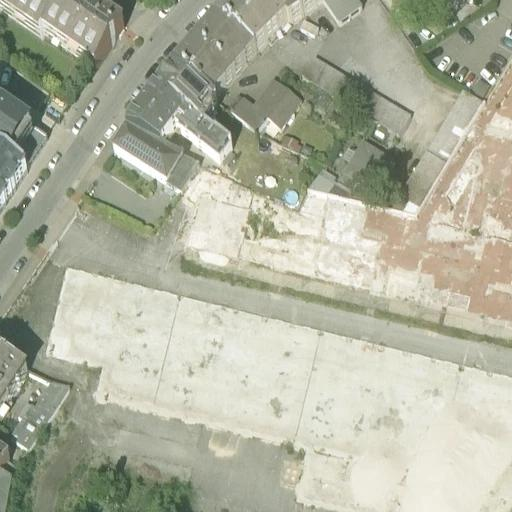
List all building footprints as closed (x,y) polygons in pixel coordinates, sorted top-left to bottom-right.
[(0,0),(0,15),(42,45),(46,40),(72,1),(70,0),(0,0)] [(82,0),(73,0),(72,1),(46,40),(89,69),(98,76),(129,32),(82,0)] [(301,16),(288,0),(242,0),(216,24),(258,59),(301,16)] [(355,0),(288,0),(301,16),(305,22),(326,6),(341,27),(364,11),(355,0)] [(258,59),(216,24),(176,70),(219,105),(258,59)] [(411,120),(314,61),(302,82),(399,140),(411,120)] [(219,105),(176,70),(157,96),(208,133),(217,122),(215,110),(219,105)] [(243,103),(232,117),(258,138),(267,126),(279,135),(301,107),(273,84),(253,110),(243,103)] [(208,133),(157,96),(128,122),(173,144),(181,137),(227,168),(237,153),(208,133)] [(0,218),(48,147),(0,115),(0,218)] [(173,144),(128,122),(108,162),(199,207),(192,220),(223,235),(249,181),(205,159),(173,144)] [(375,193),(391,162),(356,143),(340,175),(375,193)] [(511,377),(49,276),(31,358),(86,371),(80,399),(293,445),(288,466),(296,467),(287,508),(307,511),(509,511),(511,502),(511,377)] [(0,418),(26,380),(0,367),(0,418)] [(31,411),(10,444),(29,457),(70,394),(51,388),(35,413),(31,411)] [(0,477),(8,466),(0,459),(0,477)] [(0,511),(7,511),(12,490),(0,483),(0,511)]
